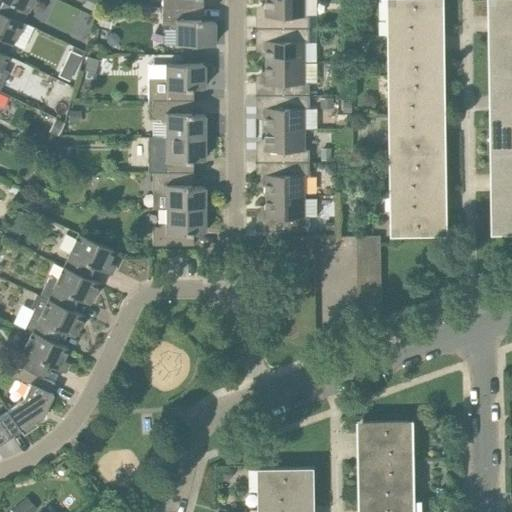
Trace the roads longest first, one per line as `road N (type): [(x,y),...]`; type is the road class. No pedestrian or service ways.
road 1 (residential): [(0,471),(68,429),(135,298),(153,289),(225,289)]
road 2 (residential): [(225,289),(233,241),(236,0)]
road 3 (residential): [(263,396),(472,322)]
road 4 (residential): [(485,511),(482,358),(472,322)]
road 5 (residential): [(172,511),(202,423),(263,396)]
